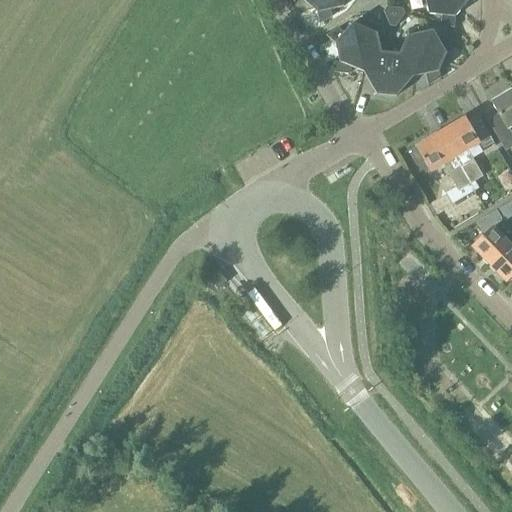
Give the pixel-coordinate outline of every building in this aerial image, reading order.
[(321,0),(315,7),(320,16),(323,27),(335,20),(333,13),(346,10),(347,0),(321,0)] [(462,10),(450,0),(427,0),(431,17),(444,18),(444,25),(457,31),(458,19),(462,10)] [(450,0),(462,10),(471,5),(482,3),(480,0),(450,0)] [(399,30),(408,16),(406,11),(390,10),(387,14),(393,29),(399,30)] [(343,55),(380,46),(381,36),(356,26),(347,36),(342,31),(329,38),(338,46),(343,55)] [(409,49),(443,64),(449,57),(456,53),(453,39),(442,45),(436,33),(410,39),(409,49)] [(366,75),(384,54),(380,46),(343,55),(342,65),(338,75),(352,77),(355,70),(366,75)] [(442,74),(443,64),(409,49),(403,56),(416,80),(428,77),(431,89),(443,81),(442,74)] [(416,80),(403,56),(384,54),(366,75),(380,98),(389,95),(399,100),(416,80)] [(511,93),(494,105),(501,116),(490,123),(508,154),(511,151),(511,131),(511,130),(511,93)] [(473,187),(475,186),(486,179),(471,153),(482,146),(486,152),(497,146),(481,119),(471,125),(468,120),(443,135),(473,187)] [(473,187),(443,135),(419,149),(434,175),(446,168),(459,190),(448,196),(455,208),(479,193),(475,186),(473,187)] [(475,250),(492,268),(511,248),(511,246),(497,230),(506,225),(511,220),(511,205),(499,214),(479,225),(487,238),(475,250)] [(511,248),(492,268),(509,286),(511,282),(511,248)] [(230,284),(222,275),(213,283),(221,292),(230,284)]
